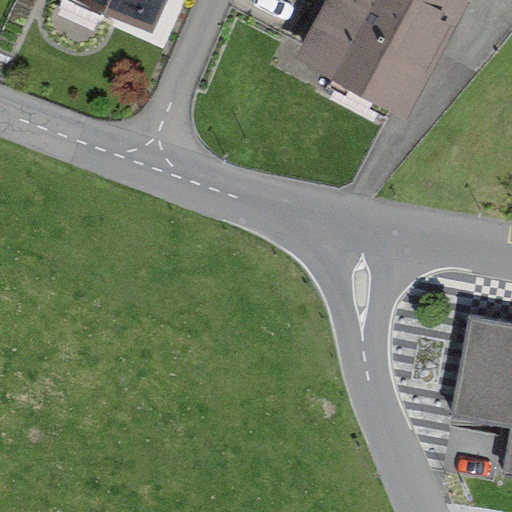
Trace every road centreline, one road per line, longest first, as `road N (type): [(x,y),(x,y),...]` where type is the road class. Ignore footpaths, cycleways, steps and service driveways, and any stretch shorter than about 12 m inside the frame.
road 1 (residential): [(357,238),(355,292),(368,374),(427,511)]
road 2 (residential): [(133,160),(357,238)]
road 3 (residential): [(207,0),(133,160)]
road 4 (residential): [(511,255),(357,238)]
road 5 (residential): [(0,111),(133,160)]
